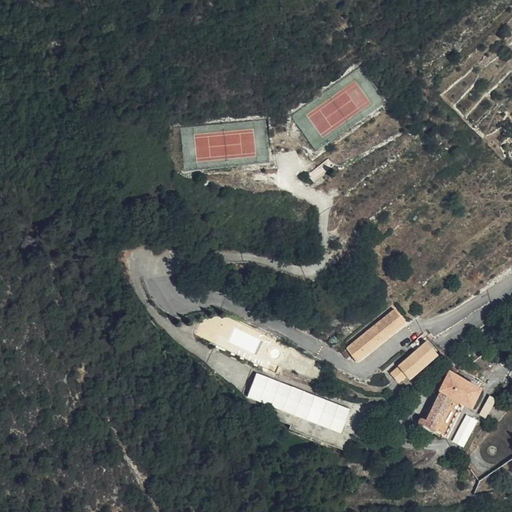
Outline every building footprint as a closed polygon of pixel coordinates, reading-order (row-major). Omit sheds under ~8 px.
[(334,165),(328,158),(307,174),(313,181),(334,165)] [(405,323),(394,309),(345,347),(340,350),(347,358),(351,355),(356,362),(405,323)] [(416,351),(422,346),(418,340),(411,346),(416,351)] [(438,356),(439,355),(427,341),(422,346),(416,351),(390,373),(398,383),(407,375),(411,379),(438,356)] [(458,374),(459,371),(442,353),(439,355),(438,356),(449,369),(451,370),(458,374)] [(440,392),(451,370),(449,369),(441,378),(436,390),(440,392)] [(480,381),(459,371),(458,374),(451,370),(440,392),(426,421),(422,419),(420,420),(419,423),(420,424),(425,425),(446,436),(462,404),(473,410),(483,389),(478,386),(480,381)] [(342,433),(351,408),(258,372),(248,397),(342,433)] [(490,395),(479,415),(485,418),(496,399),(490,395)] [(455,441),(467,446),(478,418),(466,413),(455,441)]
